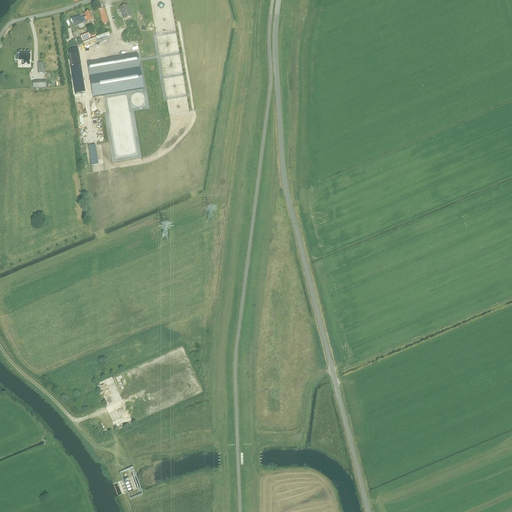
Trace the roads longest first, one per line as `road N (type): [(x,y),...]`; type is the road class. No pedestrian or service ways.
road 1 (tertiary): [(368,511),(282,166),(278,0)]
road 2 (track): [(0,345),(92,444),(116,447),(107,416),(72,418)]
